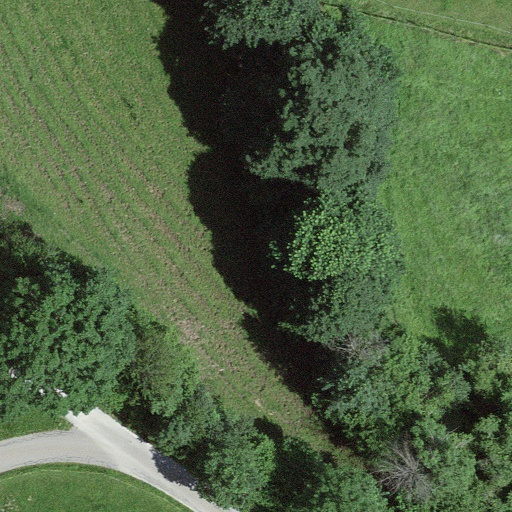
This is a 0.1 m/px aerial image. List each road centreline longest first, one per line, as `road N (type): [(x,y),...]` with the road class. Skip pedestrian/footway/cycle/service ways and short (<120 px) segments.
road 1 (unclassified): [(0,339),(134,451)]
road 2 (residential): [(134,451),(45,448),(0,459)]
